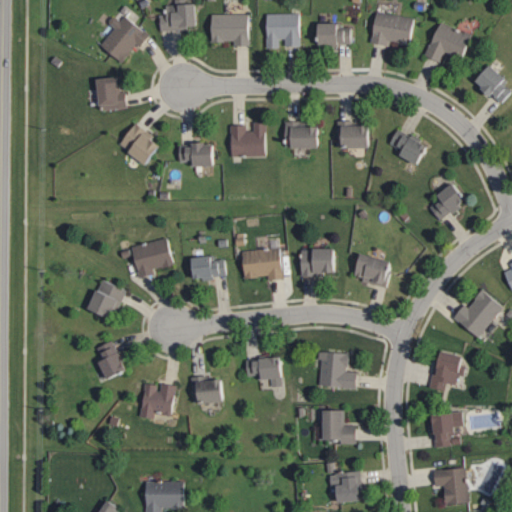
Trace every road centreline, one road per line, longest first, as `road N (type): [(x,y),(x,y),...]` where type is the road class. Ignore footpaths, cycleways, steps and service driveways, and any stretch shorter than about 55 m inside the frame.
road 1 (tertiary): [(0,511),(2,0)]
road 2 (residential): [(511,213),(480,146),(418,97),(353,85),(184,87)]
road 3 (residential): [(402,511),(394,406),(405,335),(454,261),(511,221)]
road 4 (residential): [(405,335),(319,313),(172,329)]
